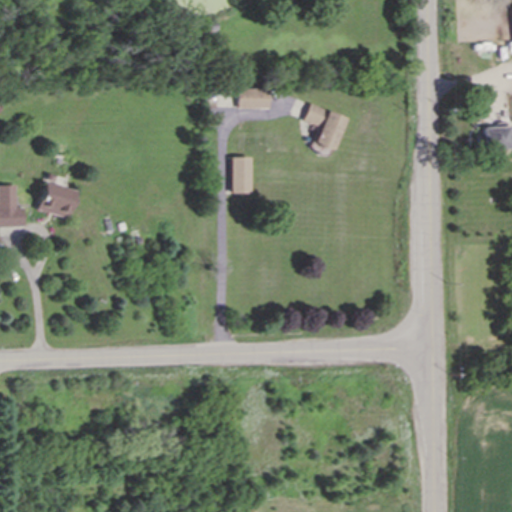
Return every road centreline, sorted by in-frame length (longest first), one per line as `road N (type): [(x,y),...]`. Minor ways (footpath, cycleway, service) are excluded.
road 1 (secondary): [(425,0),(435,511)]
road 2 (residential): [(429,352),(0,359)]
